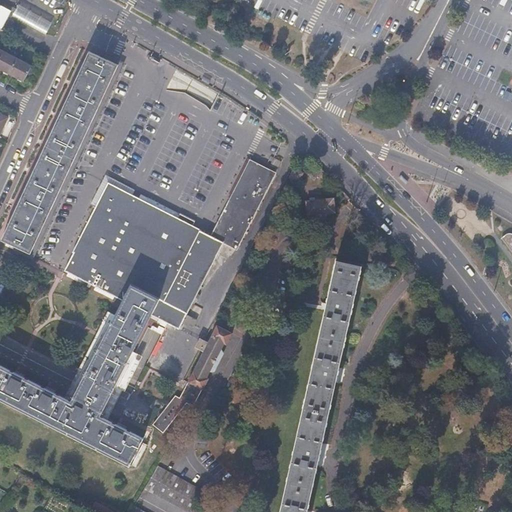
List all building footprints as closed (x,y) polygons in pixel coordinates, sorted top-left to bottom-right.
[(16,5),(11,17),(46,32),(52,20),(16,5)] [(0,67),(10,73),(18,58),(4,51),(0,58),(0,67)] [(112,73),(117,64),(89,51),(2,240),(30,253),(35,240),(43,223),(48,213),(52,204),(57,193),(62,183),(71,163),(78,147),(93,116),(100,100),(112,73)] [(32,66),(18,58),(10,73),(25,81),(32,66)] [(211,236),(191,226),(176,219),(122,192),(107,184),(90,219),(64,271),(180,329),(223,242),(237,249),(276,173),(250,160),(249,162),(248,165),(225,209),(218,221),(211,236)] [(298,181),(302,173),(294,168),(290,177),(298,181)] [(296,189),(287,184),(283,193),(292,197),(296,189)] [(335,214),(333,200),(306,202),(308,216),(315,215),(316,217),(320,221),(324,220),(326,217),(326,214),(335,214)] [(176,219),(191,226),(194,221),(179,213),(176,219)] [(511,234),(509,232),(501,238),(511,252),(511,234)] [(279,511),(305,511),(361,265),(336,260),(279,511)] [(95,376),(111,383),(143,322),(126,313),(117,332),(115,331),(101,356),(104,358),(95,376)] [(208,342),(203,340),(199,348),(203,350),(188,382),(202,390),(208,378),(206,377),(209,370),(214,370),(222,354),(219,351),(223,343),(226,344),(231,333),(216,325),(208,342)] [(199,348),(203,340),(199,338),(195,346),(199,348)] [(0,398),(129,465),(143,438),(0,364),(0,398)] [(194,407),(202,390),(188,382),(179,398),(174,396),(153,425),(163,432),(187,403),(193,407),(194,407)] [(201,490),(157,465),(144,488),(187,511),(214,511),(195,501),(201,490)]
